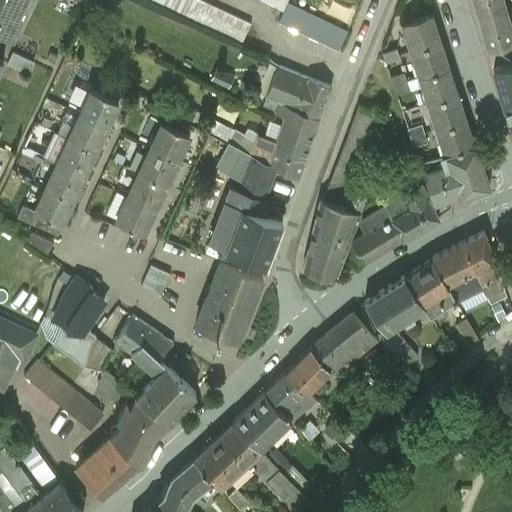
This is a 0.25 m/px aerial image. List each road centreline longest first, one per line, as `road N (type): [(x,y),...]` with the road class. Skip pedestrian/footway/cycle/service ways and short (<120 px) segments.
road 1 (residential): [(383,0),(285,249),(285,283),(308,323)]
road 2 (secondary): [(511,205),(408,253),(308,323)]
road 3 (residential): [(246,378),(81,256)]
road 4 (secondary): [(246,378),(91,511)]
road 5 (residential): [(511,181),(457,0)]
